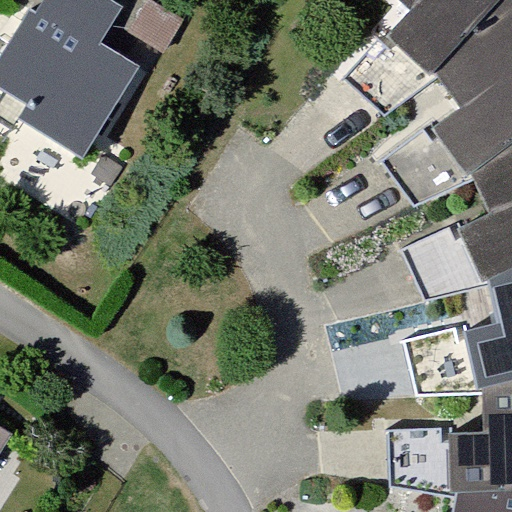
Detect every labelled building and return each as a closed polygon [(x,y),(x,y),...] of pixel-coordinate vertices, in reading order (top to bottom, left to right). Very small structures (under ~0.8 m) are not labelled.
[(104,0),(20,0),(0,32),(0,98),(79,149),(133,66),(98,43),(120,10),(104,0)] [(391,0),(405,9),(385,32),(423,72),(496,0),(391,0)] [(511,0),(496,0),(423,72),(449,108),(428,130),(466,174),(511,145),(511,0)] [(511,145),(466,174),(485,205),(458,221),(480,279),(511,267),(511,145)] [(511,267),(480,279),(496,318),(460,324),(474,391),(482,390),(511,384),(511,267)] [(511,384),(482,390),(485,431),(450,431),(447,490),(511,491),(511,384)] [(0,450),(8,438),(0,432),(0,450)] [(511,511),(511,491),(447,490),(446,511),(511,511)]
